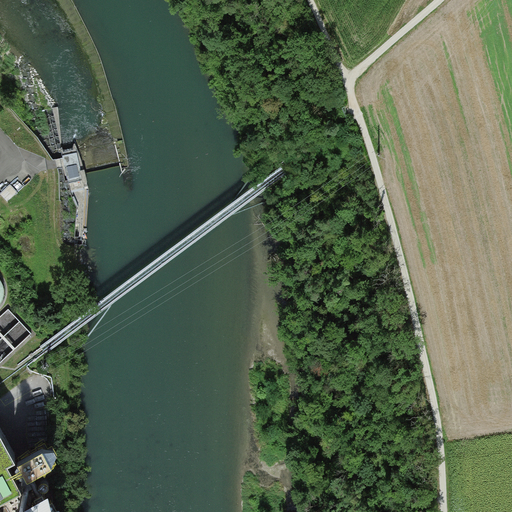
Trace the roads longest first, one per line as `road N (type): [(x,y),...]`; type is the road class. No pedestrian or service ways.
road 1 (track): [(441,511),(411,305),(343,81),(309,0)]
road 2 (track): [(343,81),(437,0)]
